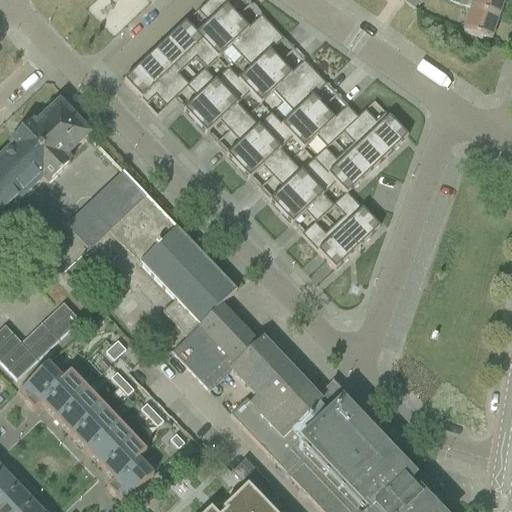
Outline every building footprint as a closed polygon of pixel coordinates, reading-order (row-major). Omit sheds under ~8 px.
[(311,100),(325,88),(302,64),(289,77),(268,55),(282,42),(259,18),(246,31),(225,10),(235,0),(210,0),(196,14),(207,26),(194,37),(183,26),(122,84),(145,107),(154,99),(164,110),(172,103),(185,90),(195,101),(182,113),(204,137),(218,124),(238,146),(225,159),(247,182),(261,170),(281,191),(268,204),(290,228),(304,215),(313,225),(300,238),(333,273),(378,231),(345,197),(406,140),(383,116),(374,125),(363,113),(356,121),(345,109),(332,122),(311,100)] [(407,0),(404,5),(408,8),(410,9),(413,12),(421,0),(407,0)] [(454,0),(453,4),(458,6),(458,7),(470,11),(496,20),(502,0),(454,0)] [(496,20),(470,11),(462,35),(488,44),(496,20)] [(0,161),(0,219),(40,182),(46,188),(68,167),(62,161),(86,138),(57,108),(33,130),(30,127),(8,147),(11,151),(0,161)] [(121,176),(105,191),(127,215),(144,199),(121,176)] [(127,215),(104,191),(64,229),(87,253),(107,234),(127,215)] [(162,315),(185,339),(218,309),(234,294),(144,199),(127,215),(107,234),(173,304),(162,315)] [(3,330),(0,332),(0,368),(15,384),(36,364),(77,325),(61,308),(20,347),(3,330)] [(185,339),(169,354),(206,394),(230,372),(236,378),(239,375),(260,396),(249,407),(245,403),(229,418),(265,456),(318,405),(313,401),(260,345),(256,349),(218,309),(185,339)] [(116,345),(110,351),(118,360),(124,354),(116,345)] [(110,351),(104,356),(112,365),(118,360),(110,351)] [(53,361),(15,397),(32,414),(39,407),(69,378),(53,361)] [(115,377),(109,382),(117,391),(123,385),(115,377)] [(69,378),(39,407),(53,422),(51,423),(51,424),(83,393),(69,378)] [(123,385),(117,391),(126,400),(132,394),(123,385)] [(83,393),(51,424),(52,424),(54,423),(68,437),(66,439),(66,440),(98,409),(83,393)] [(318,405),(265,456),(318,511),(428,511),(416,499),(412,503),(400,490),(413,479),(343,405),(339,409),(327,397),(318,405)] [(145,408),(139,413),(147,422),(153,417),(145,408)] [(98,409),(66,440),(68,438),(83,453),(81,455),(113,424),(98,409)] [(153,417),(147,422),(156,431),(162,425),(153,417)] [(113,424),(81,455),(81,456),(83,454),(97,469),(95,470),(96,471),(128,440),(127,439),(113,424)] [(128,440),(96,471),(98,469),(112,484),(113,485),(136,463),(147,453),(131,436),(127,439),(128,440)] [(174,438),(168,444),(177,453),(183,447),(174,438)] [(112,484),(105,491),(121,508),(151,479),(136,463),(113,485),(112,484)] [(289,511),(243,463),(229,476),(244,491),(221,511),(289,511)] [(2,471),(0,472),(0,502),(17,486),(15,488),(1,473),(3,471),(2,471)] [(17,486),(0,502),(0,511),(21,511),(32,502),(31,501),(29,503),(15,489),(17,487),(17,486)] [(32,502),(21,511),(37,511),(30,504),(32,502)]
